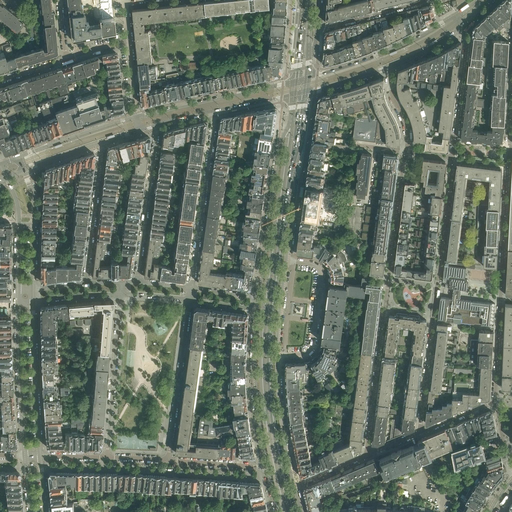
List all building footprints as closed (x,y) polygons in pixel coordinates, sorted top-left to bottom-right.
[(2,6),(1,5),(0,4),(0,2),(1,1),(0,0),(0,16),(2,18),(1,18),(5,21),(17,30),(23,22),(17,18),(18,17),(12,12),(14,10),(10,7),(8,9),(3,5),(2,6)] [(80,0),(66,0),(68,9),(82,8),(80,0)] [(97,0),(98,0),(99,0),(100,8),(99,9),(99,15),(101,15),(102,19),(114,18),(111,0),(97,0)] [(231,12),(229,0),(225,0),(215,1),(216,13),(231,12)] [(251,9),(249,0),(235,0),(236,11),(251,9)] [(269,6),(269,0),(268,0),(254,0),(255,9),(270,7),(269,6)] [(341,19),(338,8),(336,1),(339,0),(326,0),(327,10),(326,22),(341,19)] [(370,11),(368,0),(364,0),(362,1),(364,12),(370,11)] [(368,0),(370,11),(376,9),(374,0),(368,0)] [(396,4),(394,0),(374,0),(376,9),(396,4)] [(504,0),(501,3),(511,13),(511,0),(504,0)] [(216,13),(215,1),(203,2),(204,8),(205,15),(206,15),(206,14),(216,13)] [(205,15),(204,8),(203,2),(181,5),(182,17),(183,20),(186,20),(186,18),(194,17),(194,16),(198,16),(198,17),(202,17),(202,15),(205,15)] [(498,6),(508,17),(510,19),(511,19),(511,13),(501,3),(498,6)] [(351,16),(348,4),(343,5),(346,17),(351,16)] [(181,5),(170,6),(166,6),(167,19),(167,22),(171,21),(171,20),(179,19),(178,18),(182,17),(181,5)] [(54,22),(53,11),(52,11),(51,6),(41,7),(42,12),(43,12),(44,23),(51,23),(54,22)] [(166,6),(155,8),(150,8),(152,22),(152,23),(155,23),(155,22),(163,21),(163,19),(167,19),(166,6)] [(431,6),(423,8),(424,14),(434,12),(432,7),(431,6)] [(498,6),(494,10),(504,20),(508,17),(498,6)] [(152,22),(150,8),(139,9),(141,23),(144,23),(152,22)] [(423,8),(418,9),(419,11),(422,25),(427,23),(424,14),(423,8)] [(145,31),(144,24),(144,23),(141,23),(139,9),(133,10),(133,15),(135,15),(135,19),(134,19),(134,23),(136,23),(136,27),(135,27),(135,32),(145,31)] [(422,25),(419,11),(418,9),(413,10),(414,14),(418,28),(422,25)] [(418,28),(414,14),(413,10),(408,12),(409,15),(409,17),(413,31),(418,28)] [(494,10),(490,13),(501,24),(504,20),(494,10)] [(103,35),(102,19),(99,20),(99,19),(90,20),(89,12),(83,13),(68,15),(71,39),(73,41),(103,35)] [(413,31),(409,17),(409,15),(408,12),(402,13),(404,20),(405,22),(408,33),(413,31)] [(434,12),(424,14),(427,23),(434,18),(435,16),(434,12)] [(490,13),(486,17),(495,26),(496,28),(501,24),(490,13)] [(398,38),(395,26),(394,23),(393,23),(391,17),(387,18),(389,27),(393,40),(398,38)] [(486,17),(481,21),(490,30),(495,26),(486,17)] [(508,17),(504,20),(501,24),(496,28),(499,31),(503,27),(504,28),(510,28),(511,19),(510,19),(508,17)] [(115,32),(114,21),(114,18),(102,19),(103,35),(115,33),(115,32)] [(384,30),(384,29),(381,19),(378,20),(378,19),(375,20),(379,32),(382,45),(387,43),(384,30)] [(408,33),(405,22),(404,20),(399,21),(403,36),(408,33)] [(403,36),(399,21),(394,23),(395,26),(398,38),(403,36)] [(481,21),(477,26),(485,33),(487,33),(490,30),(481,21)] [(54,22),(51,23),(51,25),(44,26),(46,41),(56,40),(54,25),(54,22)] [(372,50),(368,36),(365,23),(360,24),(361,28),(362,33),(363,35),(364,38),(367,52),(372,50)] [(362,54),(357,36),(357,34),(354,25),(349,27),(351,34),(352,37),(352,40),(353,42),(356,56),(362,54)] [(485,33),(477,26),(474,28),(473,29),(472,36),(485,37),(485,35),(485,33)] [(489,35),(496,28),(495,26),(490,30),(487,33),(485,33),(485,35),(485,37),(485,38),(488,38),(489,35)] [(393,40),(389,27),(384,29),(384,30),(387,43),(393,40)] [(145,31),(135,32),(137,48),(149,47),(149,42),(150,42),(149,34),(151,34),(150,30),(145,31)] [(327,32),(325,34),(325,39),(334,40),(334,38),(335,38),(333,31),(327,32)] [(373,33),(374,34),(377,47),(382,45),(379,32),(373,33)] [(374,34),(368,36),(372,50),(377,47),(374,34)] [(364,38),(363,35),(357,36),(362,54),(367,52),(364,38)] [(356,56),(353,42),(352,40),(350,41),(349,39),(347,40),(348,45),(351,57),(356,56)] [(56,40),(46,41),(47,51),(44,51),(43,48),(42,48),(45,58),(56,54),(58,52),(56,40)] [(14,57),(10,43),(5,45),(1,46),(5,55),(9,69),(17,67),(17,66),(14,57)] [(454,63),(456,44),(450,48),(448,65),(453,65),(454,63)] [(341,61),(338,49),(338,48),(337,45),(334,46),(334,47),(332,47),(333,51),(336,62),(341,61)] [(351,57),(348,45),(343,46),(343,48),(346,59),(351,57)] [(332,64),(328,52),(333,51),(332,47),(324,46),(323,59),(323,64),(325,65),(328,65),(332,64)] [(149,47),(137,48),(138,64),(149,63),(154,62),(153,58),(152,58),(151,51),(150,51),(149,47)] [(45,58),(42,48),(35,50),(30,52),(33,62),(45,58)] [(346,59),(343,48),(340,48),(338,49),(341,61),(346,59)] [(447,69),(448,65),(450,48),(444,51),(442,69),(447,69)] [(442,69),(444,51),(438,55),(436,72),(441,73),(442,69)] [(33,62),(30,52),(25,54),(25,53),(24,53),(14,57),(17,66),(27,63),(28,63),(33,62)] [(118,59),(118,54),(116,53),(98,56),(99,61),(105,61),(118,59)] [(0,72),(9,69),(5,55),(0,56),(0,72)] [(436,72),(438,55),(433,57),(430,77),(429,82),(435,83),(436,72)] [(99,68),(99,61),(98,56),(90,59),(95,72),(96,72),(99,68)] [(487,58),(483,57),(470,56),(469,64),(482,66),(486,66),(487,58)] [(95,72),(90,59),(82,61),(86,75),(95,72)] [(72,65),(77,78),(86,75),(82,61),(72,65)] [(459,64),(454,63),(453,66),(450,86),(456,87),(459,64)] [(414,78),(416,64),(410,66),(407,81),(408,81),(407,83),(413,84),(413,82),(414,78)] [(77,78),(72,65),(61,68),(66,82),(75,79),(77,79),(76,78),(77,78)] [(270,65),(266,66),(269,78),(274,77),(272,65),(270,65)] [(282,66),(272,65),(274,77),(281,76),(281,75),(282,66)] [(150,78),(153,77),(153,78),(157,77),(156,66),(152,67),(149,68),(149,66),(140,67),(141,70),(141,71),(141,72),(141,73),(142,74),(141,75),(140,75),(141,89),(150,88),(151,88),(151,86),(150,86),(150,83),(151,83),(150,78)] [(222,73),(221,66),(217,66),(219,74),(222,88),(228,87),(225,72),(222,73)] [(255,66),(250,67),(253,82),(258,81),(255,68),(255,66)] [(266,66),(261,67),(263,79),(269,78),(266,66)] [(410,66),(398,71),(397,80),(407,81),(410,66)] [(250,67),(244,68),(247,83),(251,82),(253,82),(250,67)] [(66,82),(61,68),(40,75),(44,89),(45,89),(48,88),(57,85),(60,96),(70,93),(66,82)] [(244,68),(239,69),(242,84),(247,83),(244,68)] [(206,71),(207,73),(207,77),(210,91),(216,90),(213,75),(212,70),(206,71)] [(234,70),(229,71),(233,86),(238,85),(234,70)] [(200,74),(201,80),(204,92),(210,91),(207,77),(207,73),(200,74)] [(219,74),(213,75),(216,90),(222,88),(219,74)] [(44,89),(40,75),(27,80),(31,93),(44,89)] [(393,113),(391,110),(390,107),(388,104),(386,99),(385,95),(384,93),(385,92),(384,91),(384,90),(384,86),(384,80),(384,77),(358,87),(338,93),(341,105),(342,105),(372,95),(373,98),(376,106),(379,114),(383,122),(386,125),(386,143),(386,144),(400,146),(400,145),(401,141),(401,139),(401,137),(401,135),(400,130),(399,127),(399,125),(398,124),(398,122),(396,119),(396,118),(395,116),(393,113)] [(172,81),(173,86),(175,98),(180,97),(178,85),(176,78),(172,79),(172,81)] [(195,79),(196,81),(198,93),(204,92),(201,80),(198,80),(198,79),(195,79)] [(27,80),(8,86),(12,99),(27,94),(27,95),(31,93),(27,80)] [(189,81),(190,82),(192,95),(198,93),(196,81),(192,82),(192,80),(189,81)] [(453,112),(453,110),(455,96),(455,94),(456,87),(450,86),(438,84),(438,90),(433,89),(434,84),(432,84),(431,89),(427,89),(428,83),(426,83),(425,88),(421,88),(422,82),(420,82),(419,88),(417,87),(418,83),(413,82),(413,84),(407,83),(408,81),(407,81),(397,80),(397,82),(397,86),(398,90),(398,94),(399,97),(401,100),(402,103),(406,108),(407,111),(409,114),(410,118),(411,120),(412,123),(413,126),(413,130),(414,133),(414,136),(414,139),(413,139),(413,140),(413,141),(414,142),(415,142),(416,141),(426,142),(427,135),(433,136),(433,142),(442,143),(443,137),(450,138),(451,127),(451,125),(453,112)] [(184,82),(184,84),(187,96),(192,95),(190,82),(186,83),(186,81),(184,82)] [(478,82),(467,81),(464,101),(485,103),(485,99),(477,99),(478,91),(477,91),(478,82)] [(187,96),(184,84),(181,84),(181,82),(178,83),(178,85),(180,97),(187,96)] [(169,85),(167,85),(170,100),(175,98),(173,86),(170,86),(169,85)] [(8,86),(3,87),(6,97),(7,99),(10,98),(10,99),(12,99),(8,86)] [(84,125),(75,101),(74,96),(81,94),(83,95),(90,93),(89,91),(93,90),(91,86),(88,87),(72,92),(70,93),(60,96),(52,99),(51,99),(57,117),(63,132),(83,125),(84,125)] [(160,102),(158,91),(155,91),(155,88),(151,88),(152,92),(151,92),(147,93),(147,95),(149,105),(160,102)] [(104,118),(103,107),(99,109),(96,100),(99,99),(97,93),(75,101),(84,125),(99,120),(104,118)] [(338,93),(331,94),(334,104),(335,110),(337,114),(342,115),(344,114),(341,105),(338,93)] [(383,122),(379,114),(376,106),(373,98),(372,95),(342,105),(345,115),(356,116),(353,139),(386,143),(386,125),(383,122)] [(327,103),(327,96),(320,97),(319,99),(318,105),(326,106),(327,103)] [(63,132),(57,117),(51,99),(49,100),(40,103),(41,106),(42,109),(43,111),(45,117),(46,121),(46,122),(52,136),(63,132)] [(29,100),(21,102),(24,109),(29,107),(31,106),(29,100)] [(485,103),(464,101),(462,119),(473,120),(474,114),(475,114),(476,107),(484,108),(485,103)] [(15,112),(18,110),(19,111),(24,109),(21,102),(0,109),(0,108),(0,118),(4,117),(15,112)] [(34,105),(31,106),(29,107),(33,118),(38,116),(37,113),(37,111),(34,105)] [(331,109),(329,109),(329,106),(326,106),(318,105),(317,111),(330,113),(334,113),(334,110),(331,109)] [(273,133),(277,109),(276,107),(268,109),(265,132),(273,133)] [(505,125),(505,108),(492,107),(489,107),(489,120),(486,120),(486,124),(491,124),(493,124),(505,125)] [(123,108),(109,109),(110,116),(122,113),(124,111),(123,108)] [(261,110),(259,131),(261,132),(265,132),(268,109),(261,110)] [(255,112),(253,127),(253,130),(259,131),(261,110),(255,112)] [(330,113),(317,111),(316,117),(331,120),(332,116),(330,115),(330,113)] [(253,127),(255,112),(249,113),(247,128),(249,128),(249,127),(253,127)] [(247,128),(249,113),(242,115),(240,128),(240,129),(243,129),(243,128),(247,128)] [(36,126),(41,124),(40,119),(38,116),(33,118),(36,126)] [(13,129),(12,125),(17,123),(15,117),(10,120),(7,122),(0,124),(0,135),(4,134),(6,133),(9,132),(8,131),(11,130),(13,129)] [(335,120),(334,120),(331,120),(316,117),(314,129),(328,131),(328,127),(329,126),(330,125),(333,125),(334,125),(335,120)] [(473,120),(462,119),(461,128),(462,129),(461,140),(467,140),(470,140),(470,138),(472,138),(471,142),(477,142),(477,140),(482,141),(482,131),(478,131),(478,130),(472,130),(473,126),(472,126),(473,120)] [(52,136),(46,122),(41,124),(47,138),(52,136)] [(203,143),(205,124),(204,123),(200,124),(197,141),(196,141),(196,143),(203,143)] [(47,138),(41,124),(36,126),(41,140),(47,138)] [(505,125),(493,124),(492,131),(487,131),(487,132),(482,131),(482,141),(487,141),(487,143),(492,143),(492,139),(494,139),(494,141),(497,141),(497,142),(503,142),(503,132),(504,132),(505,125)] [(26,146),(19,126),(15,128),(17,131),(14,132),(15,134),(20,148),(26,146)] [(31,144),(26,129),(25,129),(25,128),(23,129),(21,126),(19,126),(26,146),(31,144)] [(41,140),(36,126),(31,127),(37,142),(41,140)] [(37,142),(31,127),(26,129),(31,144),(37,142)] [(180,128),(175,129),(171,153),(174,154),(176,154),(177,146),(180,128)] [(328,131),(314,129),(313,135),(329,137),(330,134),(335,134),(336,132),(328,131)] [(10,137),(10,136),(10,135),(15,133),(13,131),(11,132),(11,130),(8,131),(9,132),(6,133),(4,134),(5,139),(8,138),(10,137)] [(167,153),(170,130),(165,132),(163,133),(161,152),(167,153)] [(10,152),(5,139),(4,134),(0,135),(0,144),(4,153),(4,154),(5,154),(10,152)] [(15,134),(10,136),(10,137),(15,150),(20,148),(15,134)] [(351,140),(329,137),(313,135),(312,141),(327,143),(334,144),(352,146),(352,143),(351,143),(351,140)] [(450,138),(443,137),(442,143),(433,142),(433,136),(427,135),(426,142),(425,149),(447,152),(448,151),(450,138)] [(148,136),(142,138),(144,149),(148,149),(150,138),(148,136)] [(15,150),(10,137),(8,138),(5,139),(10,152),(15,150)] [(273,139),(260,138),(260,137),(259,144),(252,143),(251,147),(258,148),(258,150),(271,152),(273,139)] [(142,138),(136,140),(138,149),(136,150),(138,154),(140,154),(143,154),(144,149),(142,138)] [(136,140),(130,142),(132,150),(133,156),(138,154),(136,150),(138,149),(136,140)] [(327,143),(312,141),(311,148),(326,150),(327,143)] [(130,142),(124,143),(128,157),(133,156),(132,150),(130,142)] [(201,158),(202,148),(203,143),(196,143),(190,142),(188,156),(201,158)] [(124,143),(118,145),(123,160),(129,158),(128,157),(124,143)] [(118,145),(113,147),(115,153),(117,158),(118,160),(120,159),(120,161),(123,160),(118,145)] [(113,147),(109,148),(107,150),(106,158),(111,159),(111,158),(116,158),(117,158),(115,153),(113,147)] [(326,150),(311,148),(311,154),(325,156),(326,150)] [(271,152),(258,150),(256,150),(255,157),(270,159),(271,152)] [(93,167),(95,155),(93,153),(82,157),(81,165),(93,167)] [(367,193),(372,155),(362,153),(361,158),(360,158),(360,162),(358,162),(354,162),(353,167),(357,167),(356,172),(358,173),(358,175),(359,175),(359,179),(358,178),(357,184),(358,184),(357,192),(357,197),(365,198),(366,193),(367,193)] [(143,154),(140,154),(139,163),(135,162),(134,165),(135,166),(134,173),(145,174),(147,155),(143,154)] [(325,156),(311,154),(310,161),(324,163),(325,156)] [(270,159),(255,157),(254,163),(269,165),(270,159)] [(435,192),(435,195),(443,196),(447,163),(446,162),(423,159),(422,174),(421,182),(424,182),(424,185),(426,185),(425,191),(435,192)] [(198,177),(200,162),(187,160),(185,175),(198,177)] [(324,163),(310,161),(309,168),(324,170),(327,170),(327,166),(324,165),(324,163)] [(269,165),(254,163),(253,166),(255,167),(254,170),(268,172),(268,171),(268,166),(269,166),(269,165)] [(457,164),(455,176),(466,178),(466,177),(467,168),(467,165),(457,164)] [(467,165),(467,168),(466,177),(468,177),(476,178),(477,166),(467,165)] [(491,178),(492,168),(477,166),(476,178),(486,179),(486,178),(491,178)] [(328,170),(327,170),(324,170),(309,168),(308,174),(323,176),(324,172),(328,173),(328,170)] [(501,193),(502,179),(502,169),(492,168),(491,178),(491,184),(490,183),(489,192),(501,193)] [(268,172),(254,170),(254,173),(252,173),(252,176),(267,179),(268,172)] [(225,189),(227,175),(214,173),(212,187),(225,189)] [(197,183),(198,177),(185,175),(179,174),(179,178),(183,178),(183,181),(184,181),(197,183)] [(326,176),(323,176),(308,174),(307,180),(324,183),(324,179),(325,179),(326,176)] [(267,179),(252,176),(251,180),(253,180),(252,183),(266,185),(267,179)] [(466,178),(455,176),(455,181),(445,260),(456,261),(465,183),(466,178)] [(196,191),(197,183),(184,181),(184,183),(181,182),(181,187),(183,187),(182,195),(195,197),(196,191)] [(266,185),(252,183),(252,186),(250,186),(250,189),(265,192),(266,185)] [(324,189),(321,188),(306,186),(302,217),(319,220),(321,207),(325,208),(324,210),(326,210),(325,220),(339,222),(342,198),(339,198),(339,196),(342,197),(342,195),(340,191),(329,190),(328,194),(323,194),(324,189)] [(224,194),(225,189),(212,187),(210,197),(223,198),(223,194),(224,194)] [(265,192),(250,189),(249,193),(251,193),(250,196),(264,198),(265,192)] [(500,209),(501,193),(489,192),(489,199),(490,199),(490,205),(480,205),(480,208),(488,208),(488,209),(500,209)] [(195,197),(182,195),(180,211),(193,213),(195,197)] [(441,213),(443,196),(435,195),(432,195),(432,199),(431,204),(431,206),(430,211),(427,211),(428,211),(429,211),(441,213)] [(263,205),(264,198),(250,196),(250,200),(248,199),(248,203),(263,205)] [(220,216),(222,203),(223,198),(210,197),(208,214),(220,216)] [(262,211),(263,205),(248,203),(247,206),(249,206),(248,209),(262,211)] [(479,208),(478,218),(481,218),(484,218),(487,218),(487,219),(488,219),(500,219),(500,209),(488,209),(488,208),(480,208),(479,208)] [(87,224),(88,215),(88,211),(76,209),(76,211),(73,211),(72,221),(75,221),(75,223),(87,224)] [(262,211),(248,209),(248,213),(246,212),(246,216),(261,218),(262,211)] [(432,278),(440,213),(411,209),(411,211),(402,210),(394,274),(395,275),(431,279),(432,278)] [(220,216),(208,214),(206,228),(218,230),(220,216)] [(261,218),(246,216),(245,222),(260,225),(261,218)] [(319,220),(302,217),(301,224),(317,227),(318,221),(319,221),(319,220)] [(499,228),(500,219),(488,219),(487,227),(499,228)] [(260,225),(245,222),(243,222),(243,225),(243,228),(245,229),(259,231),(260,225)] [(87,224),(75,223),(73,237),(85,238),(87,224)] [(10,224),(4,224),(3,233),(3,236),(11,237),(12,226),(10,224)] [(317,227),(301,224),(300,232),(313,234),(316,234),(317,227)] [(499,236),(499,228),(487,227),(487,235),(499,236)] [(189,247),(191,230),(178,228),(176,245),(189,247)] [(218,230),(206,228),(205,238),(216,240),(217,235),(218,230)] [(312,238),(313,234),(300,232),(299,239),(311,240),(313,241),(313,238),(312,238)] [(259,236),(244,234),(244,237),(246,237),(246,242),(258,243),(259,236)] [(498,244),(499,236),(487,235),(486,244),(498,244)] [(216,240),(205,238),(203,248),(214,250),(216,240)] [(310,245),(311,240),(299,239),(298,246),(311,248),(311,245),(310,245)] [(258,243),(246,242),(245,246),(243,246),(242,248),(244,248),(257,250),(258,243)] [(319,259),(324,251),(326,248),(329,243),(324,242),(323,247),(311,245),(311,248),(298,246),(297,253),(298,254),(313,257),(316,258),(319,259)] [(498,244),(486,244),(485,244),(484,256),(482,256),(482,263),(483,263),(483,266),(497,267),(498,253),(496,253),(497,245),(498,245),(498,244)] [(189,247),(176,245),(174,255),(187,257),(189,247)] [(214,260),(215,250),(214,250),(203,248),(203,253),(204,253),(203,255),(202,255),(202,256),(203,256),(203,258),(214,260)] [(240,252),(240,255),(241,255),(256,257),(257,250),(244,248),(242,248),(241,248),(241,252),(240,252)] [(323,262),(331,253),(332,251),(329,248),(328,250),(326,248),(324,251),(319,259),(323,262)] [(341,250),(337,253),(334,250),(332,251),(331,253),(323,262),(325,264),(327,264),(328,266),(327,268),(329,270),(341,266),(340,262),(343,261),(347,260),(345,254),(341,250)] [(385,253),(374,251),(372,251),(371,255),(372,255),(371,263),(370,263),(369,270),(370,270),(370,273),(384,275),(385,261),(384,261),(385,253)] [(151,264),(152,255),(147,255),(144,277),(149,278),(150,276),(152,276),(151,277),(155,277),(159,278),(160,265),(151,264)] [(255,264),(256,257),(241,255),(241,262),(244,262),(255,264)] [(111,277),(110,267),(99,267),(100,258),(94,257),(92,276),(92,277),(97,278),(98,276),(101,276),(101,277),(105,277),(111,277)] [(205,284),(207,270),(213,271),(213,266),(214,260),(203,258),(202,258),(202,259),(203,259),(203,260),(202,260),(200,272),(201,272),(201,274),(200,274),(198,283),(205,284)] [(187,261),(175,259),(174,269),(185,271),(187,261)] [(80,277),(82,262),(74,261),(74,266),(69,266),(69,264),(67,264),(66,279),(79,278),(80,277)] [(131,275),(133,262),(128,262),(125,262),(125,263),(119,263),(119,261),(117,262),(118,277),(130,277),(130,276),(131,276),(131,275)] [(255,264),(244,262),(243,267),(245,267),(245,269),(246,269),(245,275),(253,276),(255,264)] [(66,279),(67,264),(65,264),(65,266),(58,266),(58,264),(55,264),(55,265),(55,267),(51,267),(51,268),(46,268),(46,282),(66,279)] [(184,280),(185,271),(174,269),(173,271),(169,271),(170,268),(169,267),(167,267),(168,266),(165,265),(164,278),(183,281),(184,280)] [(341,266),(329,270),(330,274),(331,274),(332,276),(345,274),(343,270),(346,269),(344,265),(341,266)] [(495,303),(459,299),(461,289),(467,290),(468,280),(467,279),(465,279),(465,274),(466,268),(445,265),(444,265),(445,265),(444,271),(443,277),(443,278),(442,287),(454,288),(453,298),(442,297),(440,298),(438,318),(439,319),(446,320),(446,322),(452,322),(453,321),(454,322),(474,324),(475,323),(491,325),(491,327),(489,327),(488,327),(486,328),(486,329),(493,329),(493,326),(494,326),(495,303)] [(207,270),(205,284),(215,285),(215,284),(218,285),(217,286),(225,287),(226,275),(217,273),(218,267),(213,266),(213,271),(207,270)] [(227,272),(226,275),(225,287),(231,288),(233,273),(227,272)] [(235,273),(233,273),(231,288),(237,288),(239,275),(235,275),(235,273)] [(243,276),(239,275),(237,288),(243,289),(245,275),(243,274),(243,276)] [(332,277),(330,278),(330,281),(343,283),(345,274),(332,276),(332,277)] [(253,276),(245,275),(243,289),(249,290),(251,289),(253,276)] [(340,344),(347,292),(361,294),(360,300),(359,308),(362,309),(363,300),(364,300),(365,296),(365,293),(366,288),(367,283),(367,277),(363,276),(361,285),(346,283),(345,287),(329,285),(328,293),(327,306),(326,306),(324,321),(325,321),(323,335),(322,335),(322,342),(340,344)] [(381,285),(367,283),(366,288),(371,289),(370,293),(370,298),(381,299),(382,286),(381,285)] [(381,299),(370,298),(368,298),(366,311),(379,313),(381,299)] [(93,313),(93,307),(101,307),(101,310),(98,353),(109,354),(110,347),(110,338),(111,329),(113,311),(111,311),(111,307),(112,304),(110,303),(110,301),(92,302),(81,303),(74,303),(72,304),(68,304),(69,315),(93,313)] [(68,318),(67,307),(67,306),(67,304),(53,306),(54,315),(58,315),(58,316),(62,316),(63,319),(68,318)] [(54,315),(53,306),(41,307),(40,309),(41,321),(56,321),(56,320),(53,320),(53,317),(53,315),(54,315)] [(195,309),(194,317),(208,319),(208,318),(209,309),(197,308),(195,309)] [(379,313),(366,311),(366,317),(365,316),(364,325),(377,327),(379,313)] [(247,315),(227,312),(225,324),(228,324),(228,321),(233,321),(248,322),(249,316),(247,315)] [(400,315),(400,316),(390,315),(389,322),(388,322),(383,355),(394,356),(395,346),(397,346),(398,340),(396,339),(398,329),(398,330),(399,327),(414,329),(414,332),(415,332),(414,342),(412,341),(411,348),(413,348),(412,353),(413,353),(423,355),(424,347),(426,327),(425,327),(426,320),(416,319),(416,317),(400,315)] [(194,317),(192,329),(206,331),(206,330),(208,319),(194,317)] [(248,322),(233,321),(232,326),(234,326),(234,330),(248,332),(248,322)] [(442,377),(444,359),(447,331),(451,332),(452,325),(437,324),(433,362),(432,367),(430,385),(429,390),(428,398),(434,399),(435,391),(440,391),(442,378),(442,377)] [(376,336),(377,327),(364,325),(363,334),(364,334),(376,336)] [(83,336),(83,329),(69,329),(69,332),(80,332),(81,338),(90,338),(90,336),(83,336)] [(190,346),(202,347),(203,348),(205,336),(206,331),(192,329),(190,346)] [(248,332),(234,330),(232,330),(232,335),(233,335),(233,340),(247,341),(248,332)] [(479,330),(479,340),(493,341),(493,336),(492,336),(492,331),(479,330)] [(375,346),(375,340),(376,336),(364,334),(364,337),(361,336),(361,341),(363,341),(363,343),(362,343),(362,345),(375,346)] [(338,348),(321,345),(321,348),(322,349),(321,350),(336,357),(337,355),(337,351),(338,351),(339,348),(338,348)] [(374,353),(375,346),(362,345),(361,352),(374,353)] [(511,345),(504,345),(503,361),(511,360),(511,345)] [(203,396),(206,377),(198,376),(202,347),(190,346),(186,374),(185,382),(187,383),(186,386),(185,385),(182,407),(194,409),(196,395),(203,396)] [(492,366),(492,354),(493,347),(471,346),(470,365),(481,365),(492,366)] [(338,358),(336,357),(321,350),(320,351),(319,352),(319,353),(320,354),(318,355),(334,368),(335,365),(338,366),(338,364),(336,363),(338,358)] [(374,353),(361,352),(361,357),(359,370),(371,372),(374,353)] [(423,355),(413,353),(412,362),(422,364),(423,355)] [(316,357),(314,358),(326,372),(329,369),(330,371),(334,368),(318,355),(317,357),(317,356),(316,357)] [(107,379),(109,359),(97,358),(96,358),(95,368),(96,368),(95,378),(107,379)] [(312,361),(311,362),(315,371),(319,379),(326,372),(314,358),(312,360),(312,361)] [(511,360),(503,361),(502,388),(511,388),(511,360)] [(307,371),(307,370),(315,371),(311,362),(310,361),(306,363),(303,363),(287,363),(286,365),(286,376),(302,376),(303,376),(303,371),(307,371)] [(416,417),(420,386),(422,364),(412,362),(412,363),(410,363),(407,385),(406,384),(403,403),(400,402),(399,411),(403,411),(403,416),(416,417)] [(490,399),(491,381),(492,366),(481,365),(480,381),(480,383),(480,385),(479,394),(469,393),(469,404),(471,404),(472,405),(481,402),(481,400),(483,400),(484,401),(490,399)] [(246,375),(246,367),(234,367),(233,372),(229,372),(229,376),(230,376),(246,375)] [(371,372),(359,370),(357,384),(369,386),(371,372)] [(107,379),(95,378),(94,393),(106,394),(107,379)] [(331,381),(325,386),(330,393),(333,390),(336,393),(339,390),(331,381)] [(246,382),(234,383),(228,383),(229,393),(230,393),(233,393),(247,392),(246,382)] [(351,387),(346,382),(343,384),(341,386),(345,391),(351,387)] [(369,386),(357,384),(355,398),(368,399),(369,386)] [(452,400),(452,402),(451,413),(461,409),(461,408),(463,408),(468,406),(469,404),(469,393),(469,384),(454,384),(454,389),(453,388),(452,400)] [(57,391),(43,392),(43,398),(57,398),(57,394),(69,394),(69,390),(58,391),(58,392),(57,392),(57,391)] [(247,402),(247,392),(233,393),(230,393),(229,394),(229,397),(230,398),(228,398),(229,403),(232,403),(234,403),(247,402)] [(103,419),(106,394),(94,393),(93,398),(92,418),(103,419)] [(303,401),(303,395),(287,395),(287,403),(303,401)] [(368,399),(355,398),(354,411),(366,412),(368,399)] [(304,408),(303,401),(287,403),(288,410),(304,408)] [(442,407),(438,407),(437,407),(433,407),(432,410),(427,410),(425,423),(427,424),(447,415),(451,413),(452,402),(447,401),(447,404),(442,404),(442,407)] [(248,409),(247,402),(234,403),(235,407),(235,410),(248,409)] [(189,448),(192,423),(194,409),(182,407),(177,443),(179,443),(178,447),(176,453),(220,456),(221,446),(197,444),(196,449),(189,448)] [(303,409),(304,408),(288,410),(289,417),(304,414),(303,409)] [(249,416),(248,409),(235,410),(232,411),(233,415),(234,415),(235,415),(236,418),(249,416)] [(366,412),(354,411),(352,423),(364,425),(366,412)] [(491,411),(481,415),(482,420),(487,419),(494,418),(493,412),(491,411)] [(375,421),(374,426),(386,428),(388,414),(376,413),(375,421)] [(305,421),(304,414),(289,417),(290,423),(304,421),(305,421)] [(238,432),(251,430),(249,416),(236,418),(235,415),(234,415),(234,417),(234,418),(234,420),(232,420),(232,423),(229,423),(229,425),(215,428),(212,427),(213,420),(200,418),(198,433),(217,436),(237,432),(238,432)] [(481,415),(474,417),(478,428),(479,429),(482,429),(481,420),(482,420),(481,415)] [(84,435),(84,431),(84,425),(84,417),(72,416),(71,426),(77,426),(77,432),(71,432),(71,433),(71,448),(83,449),(84,435)] [(416,417),(403,416),(402,429),(395,428),(394,438),(403,434),(404,432),(406,432),(406,433),(414,429),(416,417)] [(103,419),(92,418),(84,417),(84,425),(103,427),(103,425),(103,424),(103,423),(103,422),(103,419)] [(474,417),(468,420),(472,430),(478,428),(474,417)] [(468,420),(463,422),(466,432),(472,430),(468,420)] [(305,427),(304,424),(304,421),(290,423),(291,429),(305,427)] [(470,442),(466,432),(463,422),(451,427),(458,446),(470,442)] [(364,425),(352,423),(350,437),(363,439),(364,425)] [(386,428),(374,426),(373,431),(372,444),(377,445),(385,442),(386,428)] [(305,427),(291,429),(292,436),(306,433),(305,427)] [(458,446),(451,427),(445,429),(452,447),(452,448),(458,446)] [(452,447),(445,429),(420,440),(421,440),(422,442),(421,443),(414,446),(417,453),(421,462),(432,457),(432,456),(434,455),(434,454),(452,447)] [(496,429),(484,431),(485,438),(497,434),(496,429)] [(15,430),(8,430),(8,438),(16,438),(15,430)] [(252,440),(251,430),(238,432),(239,439),(236,440),(236,442),(236,443),(252,440)] [(306,433),(292,436),(293,442),(307,439),(306,433)] [(221,438),(198,434),(197,442),(197,444),(221,446),(221,442),(221,441),(221,438)] [(342,439),(331,444),(333,449),(338,462),(354,455),(353,450),(355,449),(361,450),(363,439),(350,437),(350,441),(350,444),(345,446),(342,439)] [(16,438),(8,438),(6,438),(7,447),(15,447),(17,446),(16,438)] [(307,439),(293,442),(294,448),(308,445),(307,439)] [(65,440),(62,440),(56,441),(56,448),(65,448),(65,440)] [(252,440),(236,443),(236,448),(240,447),(241,452),(254,450),(252,440)] [(486,456),(484,453),(482,446),(482,445),(481,441),(474,443),(472,444),(468,446),(468,447),(463,448),(462,447),(453,451),(457,467),(467,462),(473,461),(477,459),(480,459),(480,458),(486,456)] [(308,445),(294,448),(296,454),(309,451),(308,445)] [(412,455),(417,453),(414,446),(402,451),(401,450),(392,454),(392,455),(387,457),(380,460),(382,466),(381,467),(385,476),(385,477),(399,471),(400,472),(405,469),(416,464),(412,455)] [(338,462),(333,449),(328,450),(329,452),(327,452),(332,464),(338,462)] [(254,450),(241,452),(239,452),(239,457),(254,459),(256,457),(254,450)] [(332,464),(327,452),(326,453),(324,450),(322,451),(323,453),(329,466),(332,464)] [(309,451),(296,454),(297,460),(310,458),(309,451)] [(329,466),(323,453),(319,455),(321,460),(322,461),(324,468),(329,466)] [(501,454),(486,459),(485,459),(487,465),(502,460),(501,454)] [(310,458),(297,460),(298,466),(309,464),(311,464),(310,458)] [(364,463),(360,465),(364,477),(379,470),(374,459),(367,462),(364,463)] [(385,476),(381,467),(378,459),(376,460),(383,476),(385,476)] [(503,465),(502,460),(487,465),(482,467),(482,470),(488,470),(503,465)] [(309,464),(298,466),(300,476),(302,477),(307,475),(306,468),(309,467),(309,464)] [(310,466),(311,467),(313,472),(319,470),(316,464),(310,466)] [(352,468),(348,470),(353,482),(364,477),(360,465),(355,467),(352,468)] [(504,474),(504,472),(503,465),(488,470),(482,470),(481,471),(483,473),(486,474),(497,481),(501,477),(504,474)] [(493,486),(480,478),(474,474),(477,469),(473,467),(468,471),(465,477),(476,483),(489,491),(493,486)] [(340,473),(331,477),(336,489),(353,482),(348,470),(343,472),(340,473)] [(57,473),(51,473),(49,474),(51,486),(59,485),(59,484),(58,484),(57,473)] [(67,473),(57,473),(58,484),(59,484),(68,482),(67,473)] [(76,484),(77,473),(67,473),(68,482),(69,482),(70,482),(70,483),(71,483),(72,485),(76,484)] [(497,481),(486,474),(483,473),(480,478),(493,486),(494,485),(495,484),(497,481)] [(124,474),(122,488),(122,490),(127,491),(130,474),(124,474)] [(134,489),(136,474),(130,474),(127,491),(134,491),(134,489)] [(143,475),(136,474),(134,489),(141,490),(143,475)] [(149,475),(143,475),(141,490),(147,490),(149,475)] [(155,476),(149,475),(147,490),(154,490),(155,476)] [(336,489),(331,477),(327,479),(331,490),(332,490),(333,494),(337,492),(336,489)] [(327,479),(323,481),(327,492),(329,491),(331,495),(333,494),(331,490),(327,479)] [(323,481),(319,483),(323,494),(327,492),(323,481)] [(240,482),(236,482),(234,495),(243,496),(243,492),(240,482)] [(260,484),(247,483),(248,491),(250,491),(251,495),(263,492),(262,485),(262,484),(261,483),(260,484)] [(323,494),(319,483),(311,486),(316,497),(319,496),(324,495),(323,494)] [(489,491),(476,483),(473,489),(486,497),(489,491)] [(342,494),(341,492),(338,493),(341,499),(348,498),(374,489),(372,485),(343,495),(343,496),(342,495),(342,494)] [(311,486),(305,489),(304,491),(306,501),(316,497),(311,486)] [(486,497),(473,489),(470,487),(469,490),(467,489),(465,492),(467,493),(467,494),(469,495),(482,503),(484,499),(485,499),(486,497)] [(66,497),(66,493),(67,493),(67,491),(65,491),(51,492),(52,499),(66,497)] [(482,503),(469,495),(467,494),(463,499),(467,501),(479,509),(481,508),(482,506),(481,505),(482,503)] [(325,501),(324,495),(319,496),(316,497),(306,501),(308,507),(321,503),(325,501)] [(264,497),(252,500),(251,500),(252,505),(265,502),(264,497)] [(477,511),(479,509),(467,501),(463,499),(460,503),(474,511),(477,511)] [(265,502),(252,505),(253,508),(255,508),(256,511),(267,509),(265,502)] [(364,511),(364,506),(364,504),(364,502),(361,502),(362,505),(357,505),(357,507),(356,507),(356,511),(364,511)] [(474,511),(460,503),(458,502),(457,507),(464,511),(474,511)] [(74,511),(74,506),(74,505),(79,504),(74,504),(74,503),(73,503),(68,504),(67,503),(53,504),(53,511),(74,511)] [(321,503),(308,507),(309,511),(314,511),(318,511),(323,509),(321,503)] [(378,503),(378,507),(377,511),(385,511),(386,506),(381,506),(382,504),(378,503)]
